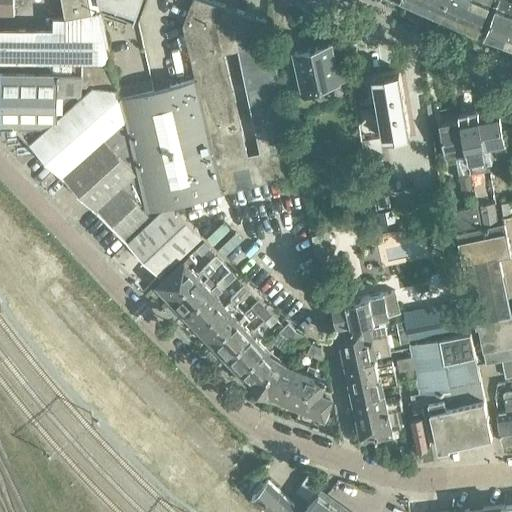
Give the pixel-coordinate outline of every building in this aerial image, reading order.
[(0,60),(84,62),(112,62),(109,51),(102,13),(99,0),(56,0),(59,13),(59,34),(0,33),(0,60)] [(0,0),(0,12),(15,13),(15,2),(22,2),(23,0),(0,0)] [(101,0),(104,13),(128,21),(131,14),(136,15),(141,0),(101,0)] [(199,77),(195,78),(223,191),(300,173),(287,115),(254,122),(260,151),(249,154),(225,52),(220,26),(228,5),(213,0),(193,0),(185,22),(199,77)] [(402,0),(403,0),(421,8),(424,0),(402,0)] [(424,0),(421,8),(439,16),(446,0),(424,0)] [(446,0),(439,16),(457,24),(468,0),(446,0)] [(468,0),(457,24),(477,33),(491,0),(468,0)] [(486,36),(505,43),(511,24),(511,2),(506,0),(499,0),(496,9),(486,36)] [(234,27),(238,49),(254,122),(287,115),(267,19),(240,9),(234,27)] [(306,95),(320,92),(319,89),(341,84),(340,80),(349,78),(346,62),(335,65),(331,43),(295,51),(303,88),(305,88),(306,95)] [(84,62),(83,74),(83,85),(117,85),(112,62),(84,62)] [(388,136),(411,132),(400,70),(373,74),(380,116),(385,144),(389,143),(388,136)] [(19,129),(64,175),(104,136),(126,118),(120,95),(118,86),(118,85),(117,85),(83,85),(83,74),(0,72),(0,104),(1,104),(0,124),(15,125),(19,129)] [(146,209),(223,191),(195,78),(120,95),(126,118),(137,169),(145,203),(146,209)] [(508,155),(501,119),(499,111),(480,114),(480,116),(486,147),(487,146),(489,159),(508,155)] [(470,167),(471,172),(483,170),(479,148),(486,147),(480,116),(480,114),(460,118),(470,167)] [(64,175),(96,209),(137,169),(126,118),(104,136),(64,175)] [(470,167),(460,118),(441,122),(447,152),(455,150),(459,175),(471,172),(470,167)] [(307,132),(293,135),(298,161),(312,158),(307,132)] [(382,155),(371,157),(372,165),(384,163),(382,155)] [(384,163),(372,165),(373,172),(385,170),(384,163)] [(96,209),(128,241),(153,216),(142,205),(145,203),(137,169),(96,209)] [(386,175),(374,177),(375,185),(387,182),(386,175)] [(387,182),(375,185),(377,192),(388,190),(387,182)] [(388,190),(377,192),(378,200),(390,197),(388,190)] [(390,197),(378,200),(379,207),(391,205),(390,197)] [(511,199),(499,202),(501,214),(511,212),(511,199)] [(478,206),(482,227),(500,223),(496,202),(478,206)] [(164,206),(153,216),(128,241),(160,274),(201,236),(172,204),(164,206)] [(457,232),(482,227),(478,206),(453,211),(457,232)] [(457,232),(476,322),(511,313),(511,311),(501,257),(511,253),(511,252),(506,222),(500,223),(482,227),(457,232)] [(204,242),(196,249),(202,255),(209,248),(204,242)] [(184,259),(158,283),(163,288),(161,290),(168,298),(170,296),(172,298),(199,273),(199,272),(192,266),(197,261),(191,254),(190,253),(184,259)] [(199,273),(172,298),(177,303),(175,305),(182,312),(184,310),(186,313),(213,287),(212,287),(205,279),(210,274),(216,267),(222,261),(217,255),(204,267),(199,272),(199,273)] [(231,270),(224,277),(229,283),(236,276),(231,270)] [(213,287),(186,313),(191,318),(189,320),(196,327),(198,325),(200,327),(227,302),(226,302),(218,294),(223,289),(217,283),(212,287),(213,287)] [(245,284),(237,291),(243,297),(250,290),(245,284)] [(333,303),(338,324),(338,326),(370,319),(392,315),(402,312),(397,291),(386,293),(385,291),(347,299),(347,300),(333,303)] [(227,302),(200,327),(205,332),(203,334),(210,342),(212,340),(214,342),(240,318),(239,317),(245,312),(231,297),(226,302),(227,302)] [(240,318),(214,342),(219,347),(217,349),(224,356),(226,354),(228,357),(254,332),(253,332),(245,324),(258,312),(265,320),(273,314),(259,299),(251,306),(245,312),(239,317),(240,318)] [(406,320),(408,329),(410,341),(471,329),(465,300),(431,306),(429,302),(413,305),(414,309),(405,311),(407,320),(406,320)] [(511,313),(476,322),(477,328),(480,327),(486,363),(504,360),(505,367),(511,365),(511,313)] [(273,314),(265,320),(271,326),(278,319),(273,314)] [(370,319),(338,326),(342,345),(388,335),(385,324),(372,327),(370,319)] [(399,331),(408,329),(406,320),(397,322),(399,331)] [(284,326),(279,332),(292,340),(297,331),(289,322),(288,323),(284,326)] [(254,332),(228,357),(232,362),(230,364),(238,371),(240,369),(242,371),(268,347),(259,337),(264,333),(258,327),(253,332),(254,332)] [(410,342),(410,341),(408,329),(399,331),(401,344),(410,342)] [(297,331),(292,340),(300,344),(304,334),(297,331)] [(424,413),(430,445),(431,449),(451,445),(450,443),(493,434),(485,396),(471,332),(411,344),(412,354),(415,367),(417,377),(418,384),(420,395),(424,413)] [(388,335),(342,345),(346,362),(378,355),(391,353),(388,335)] [(312,343),(307,353),(314,356),(319,346),(312,343)] [(319,346),(314,356),(324,361),(321,347),(319,346)] [(268,347),(242,371),(250,381),(249,383),(259,389),(280,357),(272,352),(268,347)] [(406,368),(415,367),(412,354),(396,357),(398,370),(406,368)] [(350,380),(395,371),(393,360),(380,363),(378,355),(346,362),(350,380)] [(280,357),(259,389),(268,396),(270,393),(282,398),(295,365),(289,363),(280,357)] [(295,365),(282,398),(285,399),(283,402),(293,406),(294,403),(300,406),(314,373),(295,365)] [(417,377),(415,367),(406,368),(408,379),(417,377)] [(398,382),(395,371),(350,380),(354,399),(386,392),(385,385),(398,382)] [(314,373),(300,406),(303,407),(302,409),(312,413),(313,411),(324,415),(332,397),(330,396),(331,393),(331,391),(322,388),(326,378),(314,373)] [(354,399),(358,417),(403,407),(401,397),(388,399),(386,392),(354,399)] [(504,443),(511,441),(511,392),(504,394),(508,411),(499,413),(504,443)] [(411,397),(415,415),(424,413),(420,395),(411,397)] [(407,428),(403,407),(358,417),(363,442),(393,436),(392,428),(401,426),(402,430),(407,428)] [(424,413),(415,415),(410,416),(416,447),(430,445),(424,413)] [(315,491),(321,482),(307,472),(300,481),(315,491)] [(255,489),(251,495),(269,511),(284,511),(293,502),(266,478),(261,483),(258,480),(252,487),(255,489)] [(315,497),(302,511),(346,511),(326,497),(319,491),(315,497)] [(511,511),(511,502),(503,504),(504,511),(511,511)]
